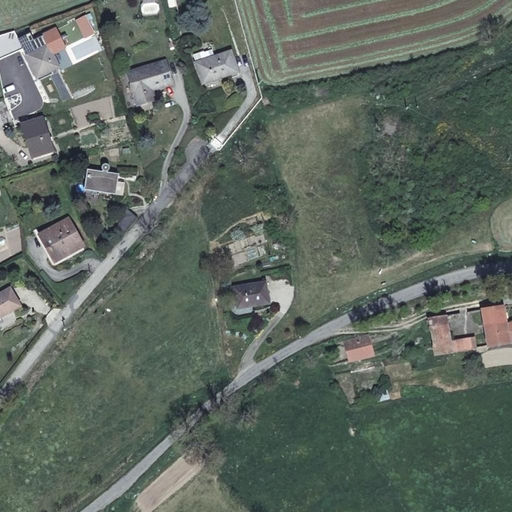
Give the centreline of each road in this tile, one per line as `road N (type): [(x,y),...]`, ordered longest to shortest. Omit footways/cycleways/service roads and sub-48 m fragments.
road 1 (unclassified): [(91,511),(247,373),(414,290),(511,266)]
road 2 (residential): [(0,399),(171,190)]
